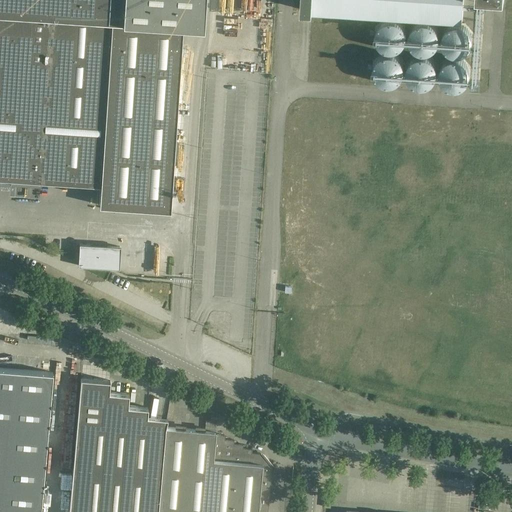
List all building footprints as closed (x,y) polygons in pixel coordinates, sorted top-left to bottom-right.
[(0,0),(0,178),(18,180),(18,183),(41,185),(42,181),(100,185),(99,205),(170,210),(183,19),(199,20),(200,0),(0,0)] [(463,21),(464,0),(302,0),(302,10),(463,21)] [(406,37),(406,35),(406,32),(405,30),(404,27),(403,25),(401,23),(399,22),(396,20),(394,20),(391,19),(388,20),(386,20),(383,21),(381,23),(379,25),(378,27),(377,30),(376,32),(376,35),(376,37),(377,40),(378,42),(379,45),(381,47),(383,48),(386,49),(388,50),(391,50),(394,50),(396,49),(399,48),(401,47),(403,45),(404,42),(405,40),(406,37)] [(439,40),(439,37),(439,34),(438,32),(437,29),(435,27),(434,25),(431,24),(429,23),(426,22),(424,22),(421,22),(419,23),(416,24),(414,25),(412,27),(411,29),(409,32),(409,34),(409,37),(409,40),(409,42),(411,45),(412,47),(414,49),(416,50),(419,51),(421,52),(424,52),(426,52),(429,51),(431,50),(434,49),(435,47),(437,44),(438,42),(439,40)] [(471,42),(472,39),(471,37),(471,34),(470,32),(468,30),(466,28),(464,26),(462,25),(459,24),(457,24),(454,24),(451,25),(449,26),(447,28),(445,30),(443,32),(442,34),(442,37),(441,39),(442,42),(442,45),(443,47),(445,49),(447,51),(449,52),(451,54),(454,54),(457,54),(459,54),(462,54),(464,52),(466,51),(468,49),(470,47),(471,45),(471,42)] [(403,72),(404,69),(403,66),(403,64),(402,61),(400,59),(398,57),(396,56),(394,55),(391,54),(388,54),(386,54),(383,55),(381,56),(379,57),(377,59),(375,61),(374,64),(373,66),(373,69),(373,72),(374,74),(375,77),(377,79),(379,81),(381,82),(383,83),(386,84),(388,84),(391,84),(394,83),(396,82),(398,81),(400,79),(402,77),(403,74),(403,72)] [(436,73),(437,71),(436,68),(436,66),(435,63),(433,61),(431,59),(429,58),(427,57),(424,56),(422,56),(419,56),(417,57),(414,58),(412,59),(410,61),(409,63),(408,66),(407,68),(407,71),(407,73),(408,76),(409,78),(410,80),(412,82),(414,84),(417,85),(419,86),(422,86),(424,86),(427,85),(429,84),(431,82),(433,80),(435,78),(436,76),(436,73)] [(470,76),(470,73),(470,71),(469,68),(468,65),(467,63),(465,61),(463,60),(460,59),(458,58),(455,58),(452,58),(450,59),(447,60),(445,61),(443,63),(441,65),(440,68),(440,71),(439,73),(440,76),(440,79),(441,81),(443,83),(445,85),(447,87),(450,88),(452,89),(455,89),(458,89),(460,88),(463,87),(465,85),(467,83),(468,81),(469,79),(470,76)] [(118,267),(120,248),(120,247),(90,245),(90,244),(80,243),(79,253),(78,266),(88,266),(88,265),(118,267)] [(0,511),(40,511),(52,382),(53,372),(0,367),(0,511)] [(257,511),(258,511),(260,511),(267,511),(272,467),(270,464),(271,463),(270,462),(269,463),(264,457),(265,456),(264,455),(263,456),(261,453),(251,453),(252,449),(243,448),(243,445),(234,444),(234,440),(224,439),(225,435),(215,435),(216,431),(164,427),(165,417),(146,416),(147,407),(127,405),(128,393),(108,392),(109,380),(80,378),(80,383),(74,448),(68,511),(257,511)] [(326,491),(324,507),(329,507),(331,507),(332,492),(326,491)]
